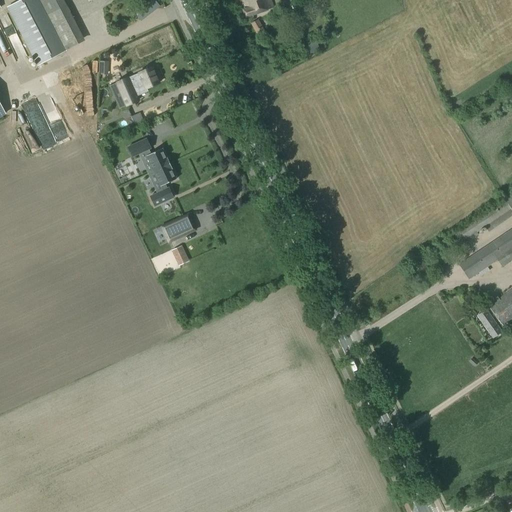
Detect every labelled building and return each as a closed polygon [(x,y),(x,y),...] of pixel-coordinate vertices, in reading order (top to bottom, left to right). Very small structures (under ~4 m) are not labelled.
[(62,0),(21,0),(7,8),(37,66),(83,42),(75,26),(76,26),(62,0)] [(239,0),(245,18),(273,9),(270,0),(239,0)] [(156,3),(149,11),(153,14),(160,7),(156,3)] [(258,20),(250,24),(257,35),(264,31),(258,20)] [(319,42),(309,45),(311,53),(321,50),(319,42)] [(94,79),(146,58),(140,43),(88,64),(94,79)] [(127,74),(143,69),(141,62),(125,68),(127,74)] [(89,67),(64,77),(67,85),(92,76),(89,67)] [(159,83),(152,67),(138,73),(138,74),(134,76),(133,75),(118,82),(129,104),(134,102),(141,99),(138,94),(146,91),(145,89),(159,83)] [(83,94),(65,100),(83,161),(92,159),(93,165),(113,159),(96,100),(86,103),(83,94)] [(150,148),(146,139),(127,148),(132,157),(150,148)] [(167,159),(162,149),(147,156),(153,171),(170,164),(167,159)] [(92,168),(97,183),(121,176),(116,160),(92,168)] [(88,176),(93,174),(88,162),(83,164),(88,176)] [(172,169),(170,164),(153,171),(162,191),(150,197),(154,206),(173,198),(168,188),(167,189),(165,185),(176,179),(171,169),(172,169)] [(511,195),(448,239),(454,248),(484,228),(488,233),(511,216),(511,195)] [(196,230),(188,214),(161,227),(168,243),(196,230)] [(511,229),(459,265),(468,280),(496,261),(500,268),(511,260),(511,229)] [(172,251),(179,265),(185,262),(179,247),(172,251)] [(479,314),(477,316),(492,338),(501,332),(499,329),(511,319),(511,289),(489,306),(486,303),(477,310),(479,314)] [(472,359),(469,362),(475,367),(477,364),(472,359)]
